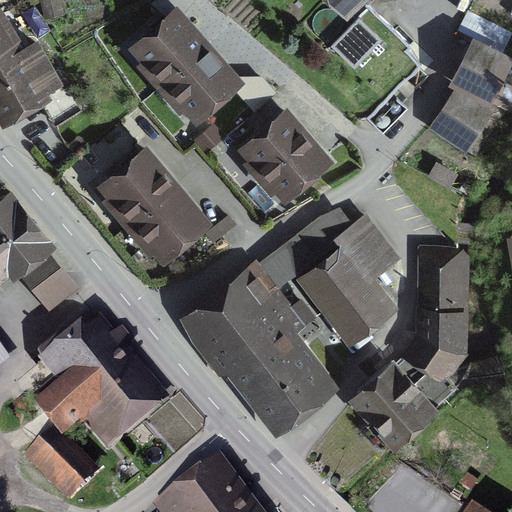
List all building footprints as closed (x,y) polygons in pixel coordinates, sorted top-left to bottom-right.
[(42,0),(47,15),(61,12),(58,0),(42,0)] [(509,107),(511,100),(511,84),(501,79),(511,61),(501,56),(511,33),(511,32),(468,9),(455,34),(477,45),(459,81),(509,107)] [(136,46),(167,81),(206,46),(176,11),(136,46)] [(359,17),(332,45),(354,67),(381,38),(359,17)] [(82,107),(66,80),(61,83),(38,43),(26,50),(19,37),(12,41),(0,19),(0,102),(7,114),(39,96),(55,123),(82,107)] [(237,80),(206,46),(167,81),(197,115),(237,80)] [(444,134),(476,148),(493,111),(461,97),(444,134)] [(286,193),(326,158),(285,112),(245,146),(286,193)] [(197,141),(206,151),(224,136),(214,125),(197,141)] [(105,183),(135,220),(175,185),(145,149),(105,183)] [(205,220),(175,185),(135,220),(164,254),(205,220)] [(48,307),(72,287),(40,246),(43,244),(11,202),(0,210),(0,281),(16,267),(48,307)] [(302,275),(350,337),(392,305),(368,275),(395,254),(364,215),(337,236),(343,244),(302,275)] [(465,350),(467,252),(425,251),(424,321),(391,368),(359,396),(379,417),(364,430),(382,451),(396,438),(398,440),(457,387),(446,376),(465,350)] [(277,418),(322,383),(281,329),(298,316),(258,264),(196,313),(277,418)] [(33,399),(64,436),(90,414),(106,433),(150,397),(90,323),(46,359),(60,377),(33,399)] [(29,452),(69,492),(91,472),(50,431),(29,452)] [(243,511),(208,465),(165,497),(176,511),(243,511)]
